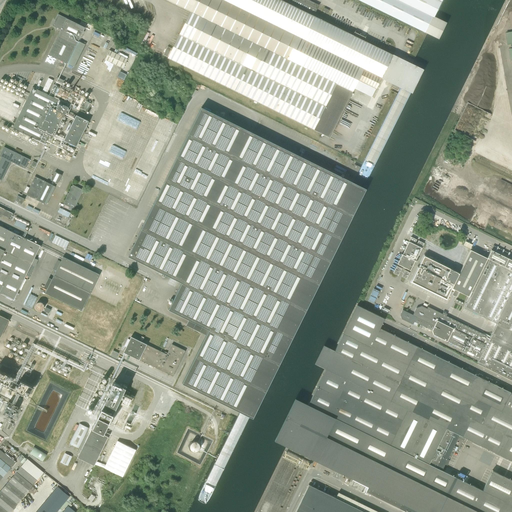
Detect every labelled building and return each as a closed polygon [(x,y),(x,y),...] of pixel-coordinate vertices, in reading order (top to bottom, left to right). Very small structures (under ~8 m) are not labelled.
[(166,0),(190,12),(167,58),(329,137),(351,94),(352,92),(358,80),(376,89),(382,77),(392,55),(363,40),(365,37),(354,32),(352,35),(314,16),(319,5),(308,0),(166,0)] [(358,0),(426,33),(441,0),(358,0)] [(53,27),(60,31),(66,19),(58,15),(53,27)] [(66,19),(64,23),(60,31),(48,55),(67,64),(76,45),(83,32),(85,28),(66,19)] [(104,59),(123,68),(127,59),(109,50),(104,59)] [(124,80),(127,72),(120,69),(117,77),(124,80)] [(46,94),(53,80),(49,78),(42,92),(46,94)] [(56,95),(66,100),(69,93),(69,92),(70,89),(63,86),(61,89),(60,88),(56,95)] [(53,137),(69,105),(46,94),(42,92),(33,87),(12,128),(44,144),(49,135),(53,137)] [(182,383),(233,408),(347,175),(203,104),(129,255),(183,282),(169,309),(209,328),(182,383)] [(76,115),(64,141),(76,147),(88,121),(76,115)] [(55,172),(50,180),(57,184),(62,175),(55,172)] [(35,176),(26,195),(44,203),(53,185),(35,176)] [(63,204),(74,209),(83,190),(72,185),(68,193),(67,193),(66,195),(67,195),(63,204)] [(16,201),(23,204),(25,199),(19,196),(16,201)] [(13,215),(13,214),(4,209),(0,206),(0,213),(2,214),(11,219),(13,215)] [(70,217),(71,211),(60,207),(58,213),(70,217)] [(0,293),(0,294),(9,275),(23,282),(40,246),(0,225),(0,293)] [(56,234),(53,242),(66,248),(70,240),(56,234)] [(410,258),(415,260),(422,247),(409,241),(399,261),(407,265),(410,258)] [(511,262),(491,252),(487,259),(471,250),(459,274),(424,256),(411,282),(447,299),(452,288),(454,290),(452,294),(456,296),(458,292),(469,297),(463,307),(496,323),(492,332),(489,337),(446,316),(447,314),(443,312),(442,314),(428,307),(427,309),(421,306),(416,308),(412,315),(402,310),(399,315),(401,319),(412,324),(414,321),(421,325),(432,331),(433,335),(447,341),(446,342),(448,343),(449,342),(450,343),(449,344),(452,345),(453,344),(461,348),(460,350),(465,353),(466,351),(468,352),(468,353),(475,356),(476,355),(479,357),(477,362),(511,379),(511,262)] [(81,311),(90,293),(99,274),(63,257),(60,262),(56,260),(52,269),(56,271),(52,280),(48,278),(43,287),(47,289),(45,294),(81,311)] [(368,300),(374,302),(380,290),(374,288),(368,300)] [(44,308),(44,307),(44,306),(43,305),(43,304),(41,302),(40,302),(39,302),(38,303),(36,304),(36,305),(35,306),(35,308),(36,309),(37,310),(39,311),(40,311),(42,310),(43,309),(44,308)] [(357,305),(320,380),(287,447),(418,511),(417,511),(511,511),(511,480),(491,471),(482,491),(480,490),(475,487),(440,471),(443,465),(446,466),(448,461),(446,460),(450,451),(452,452),(454,447),(453,446),(457,438),(462,441),(464,438),(511,461),(511,393),(379,328),(384,318),(357,305)] [(0,337),(1,337),(7,324),(9,320),(0,315),(0,337)] [(139,360),(173,376),(185,351),(172,344),(167,353),(164,352),(164,353),(146,345),(146,344),(131,337),(123,352),(139,360)] [(10,387),(30,390),(32,381),(31,377),(32,375),(30,374),(31,371),(29,360),(25,359),(22,364),(24,365),(22,366),(18,372),(22,375),(17,375),(21,376),(20,379),(10,372),(9,370),(0,364),(0,380),(1,380),(2,381),(4,380),(7,382),(9,379),(10,387)] [(91,428),(103,433),(125,388),(114,382),(91,428)] [(8,404),(2,417),(12,421),(17,409),(8,404)] [(69,444),(79,448),(89,428),(79,423),(69,444)] [(77,458),(94,466),(108,437),(91,429),(77,458)] [(118,439),(105,467),(124,476),(137,447),(118,439)] [(200,448),(200,447),(200,445),(199,444),(198,444),(197,442),(196,442),(194,442),(192,442),(191,443),(190,444),(189,446),(189,447),(189,449),(189,450),(190,451),(190,452),(192,453),(193,453),(195,453),(196,453),(198,452),(199,451),(199,450),(200,449),(200,448)] [(42,462),(46,455),(33,447),(29,454),(42,462)] [(65,453),(60,462),(68,466),(72,456),(65,453)] [(0,457),(0,480),(11,467),(0,457)] [(2,490),(0,491),(0,511),(10,511),(18,503),(26,494),(33,485),(44,472),(27,459),(17,472),(9,480),(2,490)] [(487,469),(480,481),(484,483),(490,470),(487,469)] [(465,481),(467,478),(451,470),(449,473),(465,481)] [(364,511),(321,491),(322,489),(317,487),(316,489),(308,485),(294,511),(364,511)] [(58,487),(36,511),(56,511),(69,496),(58,487)]
